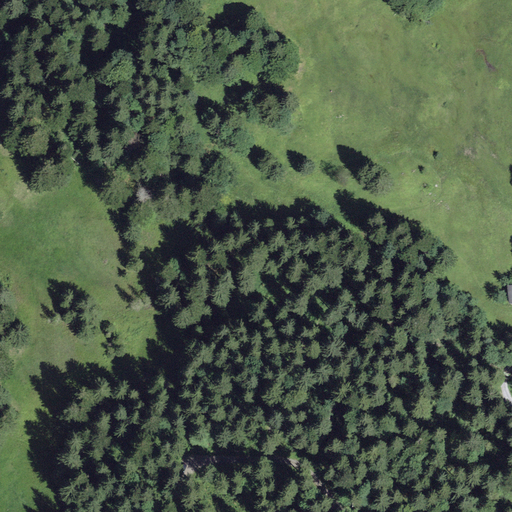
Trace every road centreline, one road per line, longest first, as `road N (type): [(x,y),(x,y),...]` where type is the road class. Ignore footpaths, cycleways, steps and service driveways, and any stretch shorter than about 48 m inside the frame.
road 1 (track): [(508,392),(454,352),(328,299),(238,292),(210,299)]
road 2 (track): [(339,511),(298,465),(195,460)]
